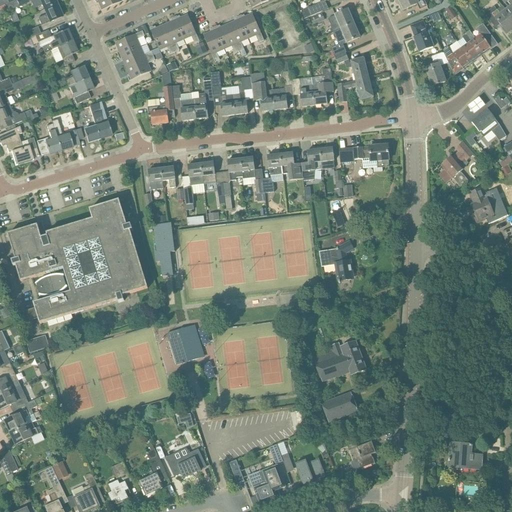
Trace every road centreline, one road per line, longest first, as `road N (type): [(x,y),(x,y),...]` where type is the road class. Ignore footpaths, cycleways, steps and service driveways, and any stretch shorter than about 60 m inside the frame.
road 1 (residential): [(140,148),(413,118)]
road 2 (tertiary): [(401,494),(415,243)]
road 3 (residential): [(510,432),(506,357),(483,263),(415,243)]
road 4 (residential): [(4,189),(140,148)]
road 5 (tertiary): [(415,243),(413,118)]
road 6 (tertiary): [(413,118),(374,0)]
road 7 (residential): [(140,148),(91,34)]
road 8 (residential): [(511,55),(451,108),(413,118)]
